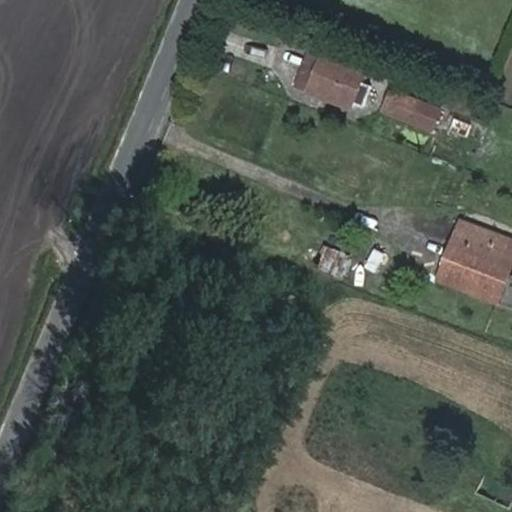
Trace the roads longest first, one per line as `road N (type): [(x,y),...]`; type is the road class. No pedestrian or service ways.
road 1 (tertiary): [(148,130),(0,485)]
road 2 (residential): [(148,130),(426,239)]
